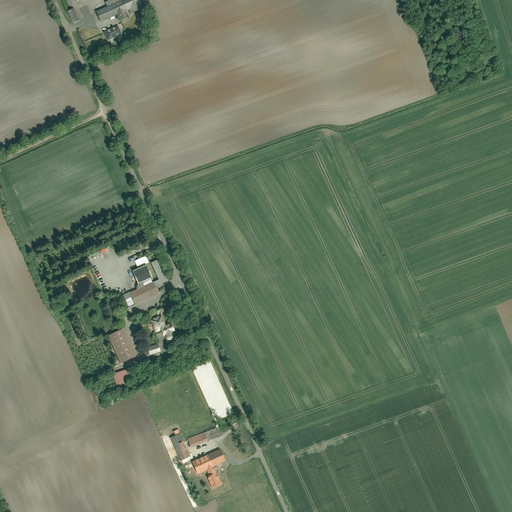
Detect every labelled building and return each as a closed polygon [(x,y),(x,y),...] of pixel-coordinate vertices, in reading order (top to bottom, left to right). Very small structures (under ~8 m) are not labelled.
[(144,8),(140,0),(109,0),(105,2),(106,6),(96,11),(101,22),(117,15),(120,21),(128,18),(125,11),(129,9),(131,14),(144,8)] [(74,9),(67,12),(73,24),(79,21),(74,9)] [(122,34),(118,26),(103,32),(107,41),(122,34)] [(159,279),(153,281),(157,289),(169,283),(159,259),(151,262),(159,279)] [(152,275),(146,264),(133,270),(138,281),(152,275)] [(153,281),(123,293),(130,305),(159,293),(157,289),(153,281)] [(161,313),(151,318),(163,346),(175,341),(172,332),(176,330),(172,321),(166,324),(161,313)] [(123,328),(109,334),(121,362),(135,356),(123,328)] [(146,347),(148,355),(159,351),(156,343),(146,347)] [(129,368),(112,374),(116,386),(124,384),(124,382),(133,379),(129,368)] [(186,439),(190,448),(219,436),(215,427),(186,439)] [(180,460),(191,456),(178,430),(173,432),(175,435),(169,438),(180,460)] [(213,466),(225,460),(220,448),(190,462),(196,474),(202,471),(213,466)] [(210,488),(221,483),(213,466),(202,471),(210,488)]
